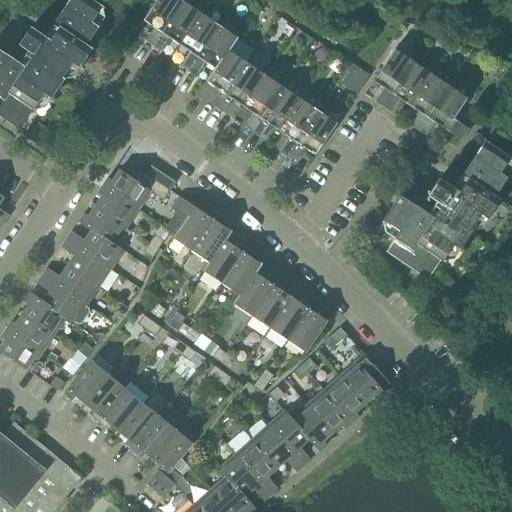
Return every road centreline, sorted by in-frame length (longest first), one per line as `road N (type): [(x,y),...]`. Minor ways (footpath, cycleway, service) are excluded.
road 1 (residential): [(511,500),(422,373),(294,243)]
road 2 (residential): [(294,243),(121,105),(60,189)]
road 3 (residential): [(150,511),(121,471),(0,379)]
road 4 (residential): [(383,116),(294,243)]
